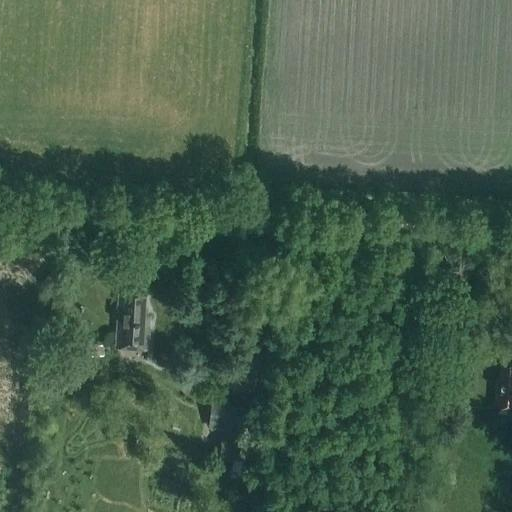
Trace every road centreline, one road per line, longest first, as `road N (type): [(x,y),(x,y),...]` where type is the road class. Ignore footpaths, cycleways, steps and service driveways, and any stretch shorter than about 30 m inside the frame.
road 1 (track): [(511,229),(0,204)]
road 2 (track): [(256,217),(239,384)]
